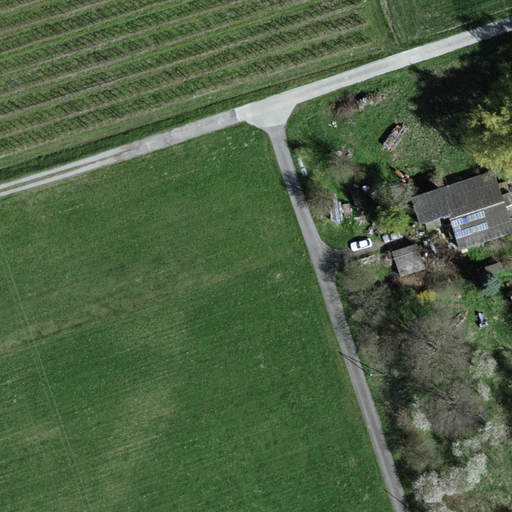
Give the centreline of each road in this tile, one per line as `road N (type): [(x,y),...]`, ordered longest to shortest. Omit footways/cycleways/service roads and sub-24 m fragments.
road 1 (track): [(0,188),(264,109)]
road 2 (unclassified): [(264,109),(511,23)]
